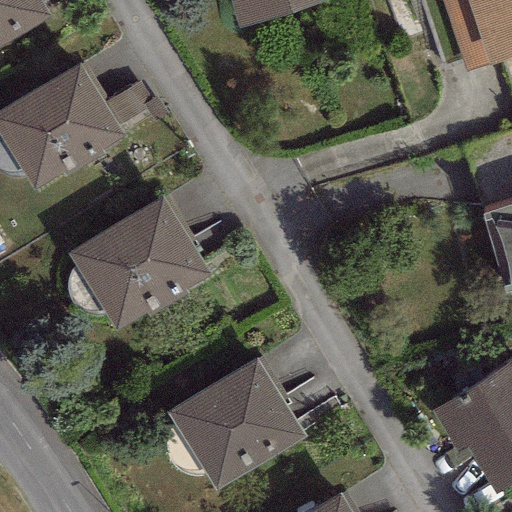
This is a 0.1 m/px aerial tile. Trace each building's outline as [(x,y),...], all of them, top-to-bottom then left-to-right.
[(33,0),(0,0),(0,52),(47,25),(33,0)] [(326,0),(212,0),(225,44),(331,14),(326,0)] [(511,0),(448,0),(449,3),(434,9),(458,80),(511,61),(511,0)] [(77,68),(0,113),(0,142),(30,193),(119,140),(77,68)] [(142,83),(111,104),(128,128),(158,108),(142,83)] [(155,200),(52,262),(101,343),(204,281),(155,200)] [(511,206),(473,220),(500,298),(511,293),(511,206)] [(511,368),(509,364),(420,420),(477,510),(511,488),(511,368)] [(248,366),(152,424),(199,501),(295,443),(248,366)] [(337,511),(328,495),(300,511),(337,511)]
